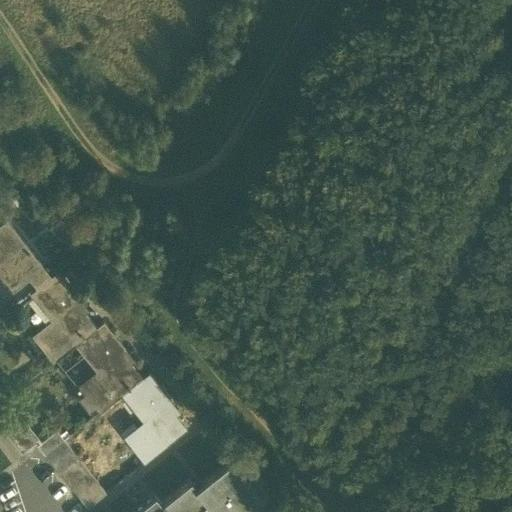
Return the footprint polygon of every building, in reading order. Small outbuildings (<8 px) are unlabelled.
[(0,253),(3,257),(0,258),(0,300),(16,287),(13,283),(39,263),(5,219),(0,223),(0,253)] [(79,298),(57,270),(29,293),(50,320),(53,318),(58,324),(36,342),(52,361),(74,343),(95,327),(75,301),(79,298)] [(124,348),(103,321),(95,327),(74,343),(96,371),(99,368),(104,375),(82,392),(98,411),(120,394),(141,377),(120,351),(124,348)] [(170,399),(148,371),(141,377),(120,394),(142,421),(145,418),(150,425),(127,442),(143,462),(186,428),(166,402),(170,399)] [(35,441),(18,420),(4,431),(21,453),(35,441)] [(55,430),(37,445),(44,454),(63,439),(55,430)] [(44,454),(51,463),(70,448),(63,439),(44,454)] [(51,463),(59,472),(77,457),(70,448),(51,463)] [(59,472),(66,481),(85,465),(77,457),(59,472)] [(190,479),(160,503),(167,511),(241,511),(262,495),(232,458),(196,487),(190,479)] [(66,481),(73,489),(92,474),(85,465),(66,481)] [(73,489),(80,498),(99,483),(92,474),(73,489)] [(80,498),(88,507),(106,492),(99,483),(80,498)] [(167,511),(160,503),(154,495),(137,508),(140,511),(167,511)]
